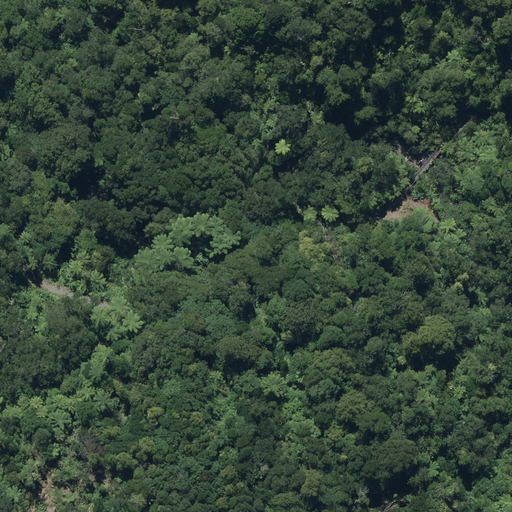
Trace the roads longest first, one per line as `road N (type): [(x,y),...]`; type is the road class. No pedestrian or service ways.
road 1 (track): [(403,212),(264,372),(121,378),(0,362)]
road 2 (track): [(511,487),(403,212)]
road 3 (track): [(403,212),(396,199),(511,69)]
